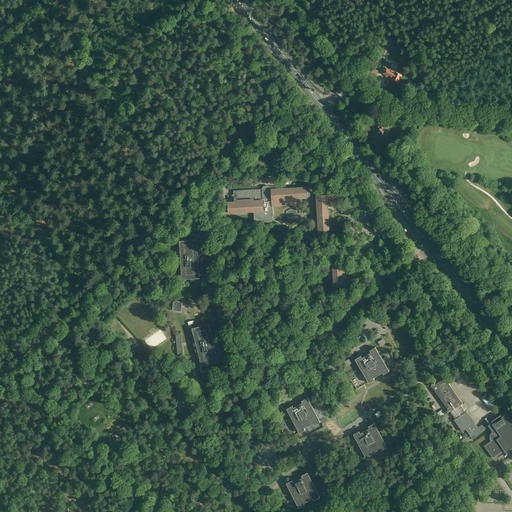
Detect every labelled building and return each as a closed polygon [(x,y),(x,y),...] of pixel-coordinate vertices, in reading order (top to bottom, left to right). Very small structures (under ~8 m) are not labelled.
[(382,73),(386,75),(386,76),(398,83),(402,75),(385,67),(382,73)] [(370,74),(367,79),(373,82),(378,71),(372,68),(370,74)] [(381,119),(376,123),(380,129),(377,131),(383,139),(389,135),(383,127),(385,125),(381,119)] [(258,152),(256,153),(257,162),(259,162),(259,169),(269,168),(268,154),(273,154),(273,147),(258,148),(258,152)] [(308,198),(307,196),(310,196),(310,188),(307,188),(307,186),(272,188),(269,185),(264,186),(262,188),(262,189),(233,191),(232,191),(232,196),(234,196),(234,201),(227,201),(228,213),(254,212),(254,221),(264,220),(266,222),(272,222),(272,215),(273,214),(272,206),(299,205),(298,199),(308,198)] [(331,204),(338,201),(338,194),(316,195),(318,230),(329,230),(328,205),(331,204)] [(195,278),(201,278),(199,235),(193,235),(193,237),(179,238),(181,277),(195,276),(195,278)] [(334,288),(350,287),(354,281),(342,275),(341,262),(332,262),(334,288)] [(181,311),(182,302),(173,300),(172,310),(181,311)] [(216,361),(222,360),(211,318),(205,320),(205,322),(191,326),(202,363),(216,359),(216,361)] [(384,373),(389,370),(375,347),(369,351),(370,352),(362,357),(360,356),(355,359),(369,382),(374,379),(373,377),(382,371),(384,373)] [(206,388),(207,389),(207,388),(192,364),(192,365),(189,367),(194,375),(190,377),(194,383),(197,382),(202,390),(206,388)] [(463,364),(456,370),(458,373),(465,368),(463,364)] [(445,377),(432,387),(448,410),(445,412),(446,414),(450,411),(455,419),(454,420),(462,431),(467,428),(473,437),(473,438),(476,436),(481,432),(486,428),(483,424),(477,428),(474,424),(475,423),(467,411),(466,412),(465,410),(468,408),(464,403),(463,404),(462,403),(462,402),(449,383),(454,379),(451,376),(446,380),(445,377)] [(482,396),(489,410),(495,406),(488,393),(482,396)] [(314,424),(320,421),(307,398),(301,401),(302,403),(293,407),(292,406),(287,409),(299,432),(305,429),(304,427),(313,422),(314,424)] [(491,441),(485,446),(493,458),(506,449),(507,451),(510,448),(511,450),(511,423),(505,414),(502,416),(501,415),(492,421),(493,422),(489,425),(493,432),(492,432),(492,433),(491,433),(491,434),(491,435),(490,436),(490,437),(490,438),(490,439),(491,439),(491,440),(491,441)] [(353,434),(366,458),(372,455),(371,453),(380,448),(381,450),(387,447),(374,423),(368,426),(370,428),(360,433),(359,431),(353,434)] [(314,499),(320,496),(307,472),(301,475),(302,477),(293,482),(292,480),(286,483),(298,507),(305,504),(304,502),(313,497),(314,499)]
